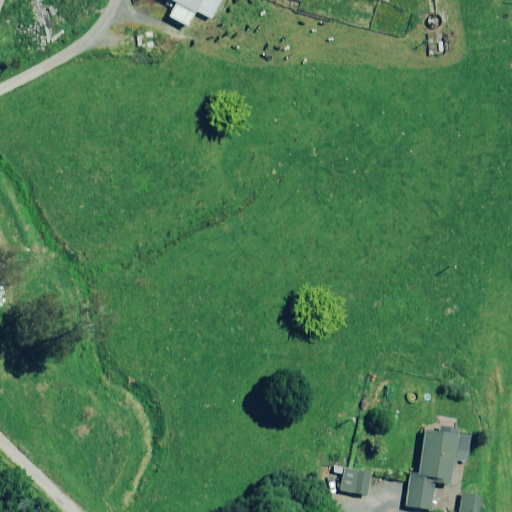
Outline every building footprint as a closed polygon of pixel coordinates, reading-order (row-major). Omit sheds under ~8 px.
[(167,0),(173,3),(166,17),(184,26),(192,11),(208,19),(218,0),(167,0)] [(381,382),(369,380),(368,390),(380,391),(381,382)] [(467,437),(419,431),(413,476),(406,475),(402,507),(428,510),(431,483),(447,485),(450,460),(464,462),(467,437)] [(366,474),(332,467),(330,473),(338,475),(335,491),(361,497),(366,474)] [(473,511),(476,497),(457,494),(454,511),(473,511)]
